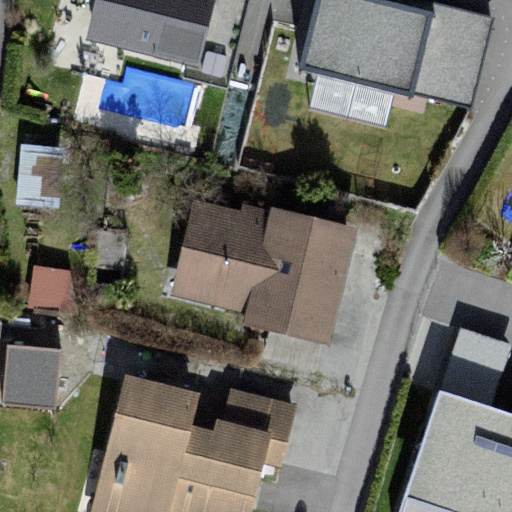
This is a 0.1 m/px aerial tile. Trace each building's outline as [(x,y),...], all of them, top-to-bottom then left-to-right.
[(214,0),(96,0),(88,39),(199,65),(214,0)] [(432,12),(381,0),(315,0),(299,67),(412,94),(432,12)] [(432,12),(412,94),(472,109),(495,16),(435,1),(432,12)] [(315,342),(339,228),(184,195),(159,309),(315,342)] [(59,398),(61,339),(8,337),(6,396),(59,398)] [(268,470),(284,401),(217,385),(213,403),(108,377),(75,511),(237,511),(249,465),(268,470)] [(511,511),(511,416),(441,392),(400,511),(511,511)]
